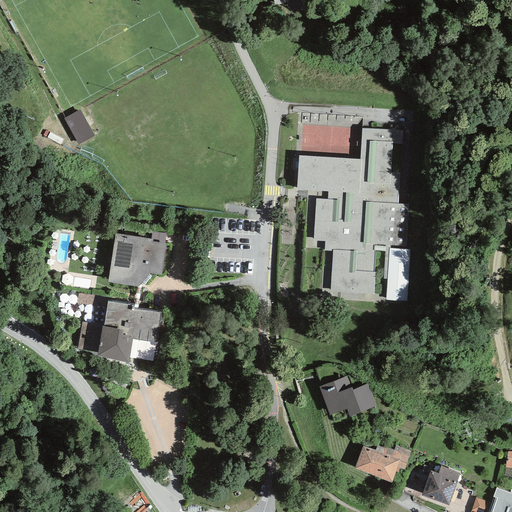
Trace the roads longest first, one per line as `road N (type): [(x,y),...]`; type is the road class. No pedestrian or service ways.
road 1 (unclassified): [(272,111),(262,286),(273,414),(263,511)]
road 2 (tertiary): [(0,320),(68,371),(169,511)]
road 3 (track): [(511,396),(496,315),(501,244),(511,221)]
road 4 (track): [(271,378),(318,485),(361,511)]
